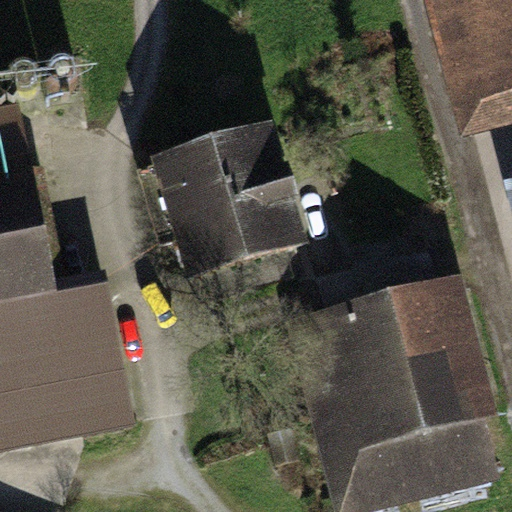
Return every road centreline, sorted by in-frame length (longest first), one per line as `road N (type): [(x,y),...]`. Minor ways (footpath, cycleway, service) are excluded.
road 1 (track): [(182,467),(172,343),(100,231),(138,104),(157,0)]
road 2 (track): [(423,0),(511,333)]
